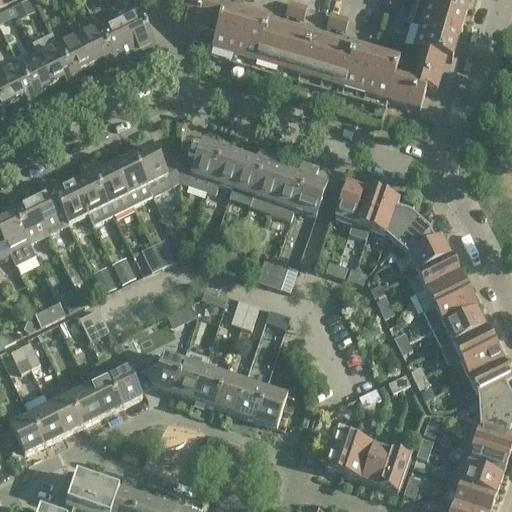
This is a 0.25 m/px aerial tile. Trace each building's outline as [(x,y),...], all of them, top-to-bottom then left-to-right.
[(180,0),(179,3),(190,6),(202,10),(203,9),(205,0),(180,0)] [(384,0),(382,6),(386,8),(395,10),(397,1),(394,0),(384,0)] [(464,21),(470,0),(427,0),(425,9),(464,21)] [(289,4),(286,13),(285,16),(294,19),(298,7),(289,4)] [(411,5),(405,26),(419,30),(412,54),(423,57),(422,57),(431,60),(445,64),(445,63),(451,65),(464,21),(445,15),(425,9),(411,5)] [(183,28),(216,37),(222,14),(203,9),(202,10),(190,6),(183,28)] [(303,21),(304,18),(307,9),(298,7),(294,19),(303,21)] [(135,8),(128,11),(115,18),(120,28),(135,59),(156,49),(135,8)] [(211,53),(232,59),(253,65),(264,27),(222,14),(216,37),(211,53)] [(330,16),(327,25),(326,28),(336,31),(339,19),(330,16)] [(345,34),(346,30),(348,21),(339,19),(336,31),(345,34)] [(120,28),(107,34),(102,24),(95,27),(116,69),(135,59),(120,28)] [(90,68),(103,62),(109,74),(116,70),(116,69),(95,27),(75,37),(90,68)] [(299,79),(305,59),(310,40),(264,27),(253,65),(299,79)] [(77,90),(85,86),(79,74),(90,68),(75,37),(56,46),(77,90)] [(52,38),(33,48),(37,56),(52,87),(64,82),(69,94),(77,90),(56,46),(52,38)] [(343,92),(349,72),(354,53),(310,40),(305,59),(299,79),(343,92)] [(393,85),(394,82),(399,66),(354,53),(349,72),(343,92),(387,105),(393,85)] [(38,109),(46,105),(40,93),(52,87),(37,56),(17,66),(38,109)] [(422,57),(413,88),(426,91),(426,92),(436,95),(445,64),(422,57)] [(0,80),(13,107),(24,101),(30,113),(38,109),(17,66),(0,73),(0,80)] [(0,127),(7,124),(1,112),(13,107),(0,80),(0,127)] [(413,88),(394,82),(393,85),(387,105),(419,114),(426,92),(426,91),(413,88)] [(297,89),(293,101),(304,104),(307,92),(297,89)] [(177,159),(179,186),(208,196),(223,152),(202,145),(195,165),(177,159)] [(179,186),(177,159),(161,167),(151,148),(131,158),(151,199),(179,186)] [(269,154),(260,151),(256,164),(244,159),(232,192),(253,199),(253,200),(269,154)] [(208,196),(215,198),(219,188),(232,192),(244,159),(223,152),(208,196)] [(285,173),(273,169),(277,157),(269,154),(253,200),(253,199),(249,210),(270,217),(285,173)] [(151,199),(131,158),(112,168),(132,210),(152,200),(151,199)] [(132,210),(112,168),(100,174),(94,162),(86,165),(113,219),(132,210)] [(113,219),(86,165),(78,170),(84,182),(73,187),(88,218),(93,229),(113,219)] [(310,168),(302,165),(297,178),(285,173),(270,217),(291,224),(294,214),(295,214),(310,168)] [(327,188),(314,183),(318,171),(310,168),(295,214),(316,221),(327,188)] [(73,187),(61,193),(55,181),(47,185),(68,228),(88,218),(73,187)] [(47,185),(39,189),(45,201),(34,207),(49,238),(68,228),(47,185)] [(365,192),(346,186),(334,222),(353,228),(365,192)] [(382,198),(365,192),(353,228),(349,237),(366,243),(370,234),(382,198)] [(370,234),(386,239),(386,240),(399,204),(382,198),(370,234)] [(34,207),(22,212),(16,200),(8,204),(29,247),(49,238),(34,207)] [(0,261),(9,257),(15,269),(35,259),(29,247),(8,204),(0,208),(6,220),(0,223),(0,261)] [(399,204),(386,240),(396,248),(419,224),(411,217),(414,209),(399,204)] [(442,242),(434,226),(426,230),(419,224),(396,248),(408,258),(408,259),(442,242)] [(442,242),(408,259),(396,265),(401,275),(413,269),(417,276),(451,260),(442,242)] [(174,266),(163,245),(152,250),(163,271),(174,266)] [(224,249),(216,272),(227,276),(235,253),(224,249)] [(141,256),(152,277),(163,271),(152,250),(141,256)] [(239,279),(246,257),(235,253),(227,276),(239,279)] [(451,260),(417,276),(424,292),(458,276),(451,260)] [(269,289),(277,267),(265,263),(257,285),(269,289)] [(334,280),(338,269),(329,266),(325,277),(334,280)] [(269,289),(280,293),(288,270),(277,267),(269,289)] [(334,280),(343,283),(347,272),(338,269),(334,280)] [(357,287),(360,277),(351,273),(347,284),(357,287)] [(414,298),(423,316),(433,311),(468,294),(458,276),(424,292),(414,298)] [(104,300),(98,288),(78,298),(84,310),(94,305),(104,300)] [(374,303),(384,298),(380,289),(370,294),(374,303)] [(468,294),(433,311),(423,316),(432,334),(477,313),(468,294)] [(380,315),(390,310),(386,301),(376,306),(380,315)] [(249,308),(239,305),(235,316),(245,319),(249,308)] [(255,323),(259,312),(249,308),(245,319),(255,323)] [(384,324),(394,319),(390,310),(380,315),(384,324)] [(485,330),(477,313),(432,334),(440,352),(485,330)] [(103,324),(98,314),(89,318),(94,329),(103,324)] [(269,315),(265,328),(273,331),(278,318),(269,315)] [(235,316),(231,327),(241,331),(245,319),(235,316)] [(89,318),(79,323),(84,334),(94,329),(89,318)] [(241,331),(251,334),(255,323),(245,319),(241,331)] [(42,340),(64,329),(60,320),(38,331),(42,340)] [(99,339),(108,335),(103,324),(94,329),(99,339)] [(84,334),(89,344),(99,339),(94,329),(84,334)] [(494,347),(485,330),(440,352),(448,369),(459,363),(494,347)] [(398,351),(408,346),(404,338),(394,343),(398,351)] [(402,360),(412,355),(408,346),(398,351),(402,360)] [(25,362),(34,357),(29,347),(20,351),(25,362)] [(459,363),(468,382),(503,365),(494,347),(459,363)] [(10,356),(15,367),(25,362),(20,351),(10,356)] [(183,364),(172,397),(193,404),(204,371),(208,360),(187,353),(183,364)] [(40,368),(34,357),(25,362),(30,373),(40,368)] [(183,364),(163,357),(152,390),(172,397),(183,364)] [(25,362),(15,367),(21,377),(30,373),(25,362)] [(477,400),(511,383),(503,365),(468,382),(477,400)] [(122,411),(142,401),(126,370),(107,380),(122,411)] [(204,371),(193,404),(214,411),(225,378),(204,371)] [(414,384),(424,379),(420,371),(410,376),(414,384)] [(225,378),(214,411),(234,418),(246,385),(225,378)] [(405,379),(396,383),(401,393),(410,389),(405,379)] [(419,394),(429,389),(424,379),(414,384),(419,394)] [(87,390),(102,421),(122,411),(107,380),(87,390)] [(396,383),(388,388),(393,398),(401,393),(396,383)] [(511,412),(511,402),(511,401),(511,384),(511,383),(477,400),(478,400),(478,414),(511,412)] [(234,418),(255,425),(266,392),(246,385),(234,418)] [(68,399),(83,430),(102,421),(87,390),(68,399)] [(255,425),(276,432),(287,399),(266,392),(255,425)] [(376,394),(367,398),(372,408),(380,404),(376,394)] [(426,407),(435,402),(431,394),(421,399),(426,407)] [(372,408),(367,398),(358,402),(363,412),(372,408)] [(48,409),(63,440),(83,430),(68,399),(48,409)] [(28,419),(44,449),(63,440),(48,409),(28,419)] [(511,439),(511,413),(511,412),(478,414),(479,429),(511,439)] [(9,428),(24,459),(44,449),(28,419),(9,428)] [(472,427),(466,445),(473,448),(509,460),(511,451),(511,439),(479,429),(472,427)] [(422,440),(433,444),(436,435),(425,431),(422,440)] [(353,442),(336,436),(323,472),(341,478),(353,442)] [(373,448),(353,442),(341,478),(360,484),(373,448)] [(418,451),(429,455),(432,446),(421,442),(418,451)] [(389,454),(377,490),(397,497),(409,461),(413,452),(393,445),(389,454)] [(466,445),(459,465),(466,467),(502,480),(509,460),(473,448),(466,445)] [(389,454),(373,448),(360,484),(377,490),(389,454)] [(429,455),(418,451),(415,460),(426,464),(429,455)] [(298,469),(313,474),(317,461),(303,456),(298,469)] [(459,465),(453,484),(460,486),(496,498),(502,480),(466,467),(459,465)] [(65,511),(76,478),(68,476),(57,508),(65,511)] [(117,492),(76,478),(65,511),(68,511),(110,511),(112,509),(117,492)] [(409,481),(406,490),(417,493),(420,484),(409,481)] [(453,506),(471,511),(491,511),(496,498),(460,486),(453,506)] [(406,490),(403,499),(413,502),(417,493),(406,490)] [(117,492),(112,509),(110,511),(133,511),(138,499),(117,492)] [(133,511),(156,511),(159,506),(138,499),(133,511)] [(471,511),(453,506),(446,503),(443,511),(471,511)]
